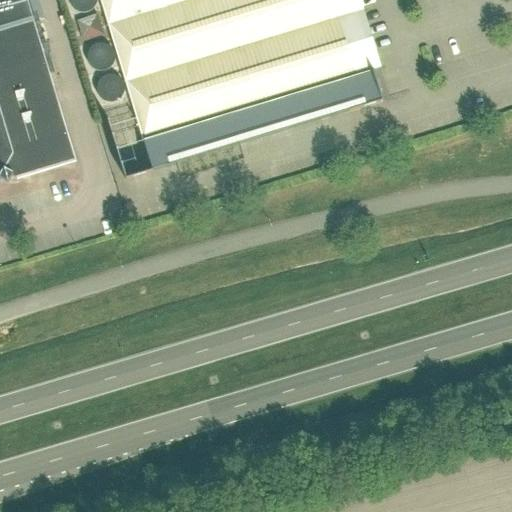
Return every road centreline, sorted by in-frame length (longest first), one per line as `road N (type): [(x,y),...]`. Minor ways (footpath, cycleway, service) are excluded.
road 1 (primary): [(0,477),(511,326)]
road 2 (primary): [(511,262),(0,411)]
